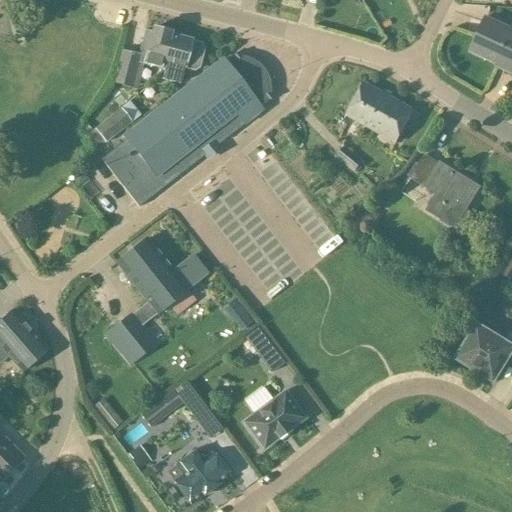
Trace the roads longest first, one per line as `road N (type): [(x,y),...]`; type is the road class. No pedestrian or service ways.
road 1 (residential): [(40,296),(293,98),(323,43)]
road 2 (residential): [(511,432),(438,388),(394,391),(240,511)]
road 3 (unclassified): [(323,43),(163,2)]
road 4 (residential): [(59,429),(66,396),(40,296)]
